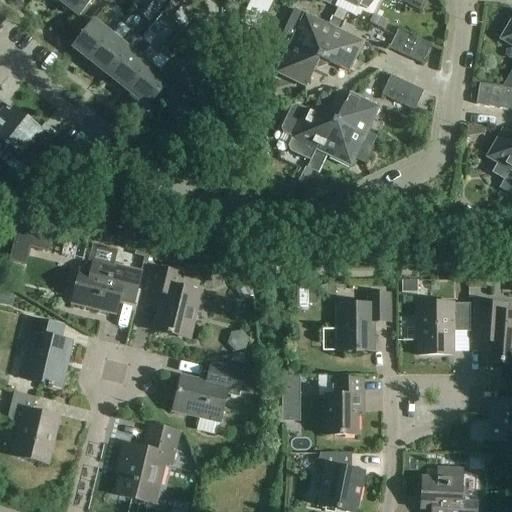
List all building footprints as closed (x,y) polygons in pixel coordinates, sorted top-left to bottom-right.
[(62,0),(59,3),(78,19),(93,0),(62,0)] [(166,3),(162,0),(142,0),(134,11),(149,23),(166,3)] [(262,0),(252,0),(241,25),(257,33),(271,4),(262,0)] [(319,0),(319,1),(331,7),(333,0),(341,0),(358,8),(358,6),(366,10),(373,3),(373,0),(319,0)] [(415,0),(412,7),(423,13),(429,0),(415,0)] [(91,65),(113,37),(103,29),(112,18),(103,11),(95,22),(94,22),(72,49),(91,65)] [(179,11),(169,24),(179,32),(190,19),(179,11)] [(294,11),(283,34),(284,35),(294,39),(295,40),(292,46),(317,57),(319,63),(321,59),(324,61),(322,55),(334,30),(329,28),(294,11)] [(385,32),(389,23),(373,16),(369,24),(385,32)] [(324,61),(329,63),(350,73),(364,44),(340,32),(345,23),(334,18),(329,28),(334,30),(322,55),(324,61)] [(511,22),(501,41),(511,47),(511,73),(504,89),(511,89),(511,22)] [(264,25),(258,36),(279,46),(284,35),(283,34),(279,32),(264,25)] [(113,37),(91,65),(110,80),(131,53),(121,44),(131,33),(122,26),(113,37)] [(401,55),(409,36),(399,31),(390,50),(401,55)] [(294,39),(284,35),(279,46),(289,51),(277,75),(307,89),(319,63),(317,57),(292,46),(295,40),(294,39)] [(411,60),(420,41),(409,36),(401,55),(411,60)] [(129,95),(150,68),(140,60),(149,48),(141,41),(131,53),(110,80),(129,95)] [(420,41),(411,60),(423,65),(432,47),(420,41)] [(150,68),(129,95),(148,110),(169,83),(159,75),(168,63),(160,56),(150,68)] [(182,79),(201,95),(209,85),(189,69),(182,79)] [(393,101),(402,82),(391,77),(382,96),(393,101)] [(194,105),(201,95),(182,79),(174,88),(194,105)] [(402,82),(393,101),(404,106),(413,88),(402,82)] [(488,107),(491,87),(480,85),(476,106),(488,107)] [(500,110),(504,89),(491,87),(488,107),(500,110)] [(166,98),(186,114),(194,105),(174,88),(166,98)] [(424,93),(413,88),(404,106),(415,112),(424,93)] [(511,111),(511,89),(504,89),(500,110),(511,111)] [(271,91),(253,97),(258,111),(275,106),(271,91)] [(372,148),(372,147),(377,137),(368,133),(379,109),(350,95),(338,120),(340,127),(364,138),(361,143),(372,148)] [(178,124),(186,114),(166,98),(158,108),(178,124)] [(17,120),(4,110),(0,106),(0,157),(8,148),(20,157),(25,150),(36,158),(55,134),(41,123),(37,128),(21,115),(17,120)] [(290,151),(312,161),(317,152),(318,150),(323,152),(335,129),(332,122),(308,110),(307,111),(297,107),(292,108),(282,130),(284,135),(292,139),(291,141),(292,141),(289,147),(290,151)] [(374,148),(372,147),(372,148),(361,143),(364,138),(340,127),(338,120),(336,124),(332,122),(335,129),(323,152),(318,150),(317,152),(312,161),(323,166),(328,156),(351,167),(354,160),(366,166),(369,161),(372,156),(374,148)] [(511,135),(504,131),(487,159),(497,165),(493,174),(505,181),(510,172),(510,171),(511,172),(511,135)] [(312,161),(308,171),(319,176),(323,166),(312,161)] [(510,196),(511,193),(511,185),(505,181),(499,190),(510,196)] [(455,207),(449,217),(462,224),(468,214),(455,207)] [(88,263),(93,264),(90,274),(80,271),(71,305),(115,316),(118,303),(133,307),(141,274),(113,267),(117,252),(92,245),(88,263)] [(190,339),(201,294),(181,289),(183,277),(151,269),(146,292),(162,296),(153,332),(171,337),(172,335),(190,339)] [(242,301),(252,296),(245,279),(235,283),(242,301)] [(400,284),(400,296),(416,296),(416,284),(400,284)] [(0,303),(12,306),(14,296),(0,292),(0,303)] [(337,354),(373,353),(373,325),(389,325),(389,296),(367,296),(368,306),(336,306),(337,354)] [(469,334),(469,307),(454,307),(454,305),(417,305),(417,358),(454,358),(454,334),(469,334)] [(511,366),(511,316),(507,316),(508,308),(475,305),(472,343),(487,344),(485,364),(511,366)] [(60,391),(71,344),(59,342),(62,329),(30,322),(26,338),(32,339),(22,380),(48,386),(47,388),(60,391)] [(243,374),(211,366),(206,385),(181,379),(172,413),(219,424),(226,394),(238,397),(238,393),(254,397),(259,373),(244,370),(243,374)] [(281,382),(281,425),(298,425),(298,382),(281,382)] [(363,406),(363,382),(332,382),(332,398),(325,398),(325,438),(357,438),(357,406),(363,406)] [(49,463),(59,423),(31,416),(35,400),(14,395),(7,424),(20,427),(13,454),(49,463)] [(511,403),(489,404),(489,444),(511,443),(511,403)] [(172,466),(179,435),(148,428),(143,450),(124,446),(118,468),(121,469),(115,497),(154,506),(164,464),(172,466)] [(338,511),(355,511),(363,475),(351,473),(351,455),(320,455),(316,476),(326,478),(320,508),(338,511)] [(460,504),(462,471),(437,470),(437,480),(422,479),(420,510),(435,511),(475,511),(475,505),(460,504)]
